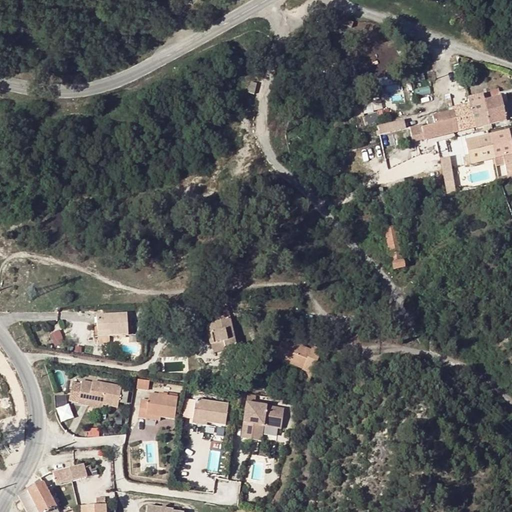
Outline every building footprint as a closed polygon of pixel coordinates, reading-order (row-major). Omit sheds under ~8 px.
[(344,19),(342,25),(352,28),(354,23),(344,19)] [(250,81),(247,92),(254,94),(257,83),(250,81)] [(491,100),(500,98),(500,95),(498,89),(489,92),(491,100)] [(500,98),(502,104),(508,102),(506,93),(500,95),(500,98)] [(468,99),(469,105),(485,102),(483,95),(468,99)] [(428,128),(422,129),(423,136),(424,141),(458,133),(483,127),(491,125),(506,121),(502,104),(500,98),(491,100),(485,102),(469,105),(452,110),(452,113),(433,117),(433,120),(427,121),(428,128)] [(402,131),(407,130),(404,121),(378,127),(380,136),(391,134),(402,131)] [(410,129),(413,138),(423,136),(422,129),(421,126),(410,129)] [(413,141),(413,138),(410,129),(407,130),(402,131),(404,138),(405,142),(413,141)] [(392,140),(404,138),(402,131),(391,134),(392,140)] [(504,157),(511,155),(511,148),(508,132),(466,141),(471,164),(504,157)] [(440,154),(440,152),(438,146),(426,148),(428,155),(434,154),(434,156),(440,154)] [(440,160),(443,175),(451,174),(450,169),(451,168),(449,158),(440,160)] [(444,182),(446,183),(454,188),(451,174),(443,175),(444,182)] [(396,228),(393,229),(385,230),(391,256),(401,253),(396,228)] [(391,256),(392,263),(403,261),(401,253),(391,256)] [(404,269),(403,261),(392,263),(394,271),(404,269)] [(203,309),(211,345),(224,342),(226,351),(228,361),(239,358),(228,308),(219,310),(218,305),(203,309)] [(97,316),(98,337),(128,336),(127,314),(97,316)] [(62,330),(52,333),(56,345),(65,341),(62,330)] [(275,358),(304,370),(312,350),(302,346),(297,344),(283,339),(275,358)] [(224,342),(211,345),(213,354),(226,351),(224,342)] [(313,347),(312,350),(304,370),(315,374),(324,351),(313,347)] [(315,374),(304,370),(301,379),(311,383),(315,374)] [(139,379),(139,388),(150,388),(150,379),(139,379)] [(101,403),(117,406),(121,388),(82,380),(82,384),(72,382),(69,400),(78,402),(78,403),(86,405),(87,401),(101,403)] [(67,394),(56,396),(58,406),(69,404),(67,394)] [(141,400),(139,417),(146,418),(147,415),(160,417),(175,419),(178,398),(175,398),(150,394),(149,400),(141,400)] [(196,401),(194,420),(206,421),(206,423),(227,425),(229,405),(196,401)] [(248,402),(241,438),(255,440),(258,425),(264,426),(265,422),(282,425),(285,409),(248,402)] [(61,420),(74,418),(71,405),(59,407),(61,420)] [(258,425),(255,440),(261,442),(264,426),(258,425)] [(72,482),(87,477),(84,468),(83,465),(74,467),(69,469),(72,482)] [(91,467),(84,468),(87,477),(93,476),(91,467)] [(72,482),(69,469),(54,473),(56,485),(72,482)] [(27,491),(38,511),(49,511),(56,508),(47,490),(43,483),(27,491)] [(52,487),(47,490),(56,508),(62,505),(52,487)] [(26,511),(38,511),(27,491),(18,496),(26,511)]
